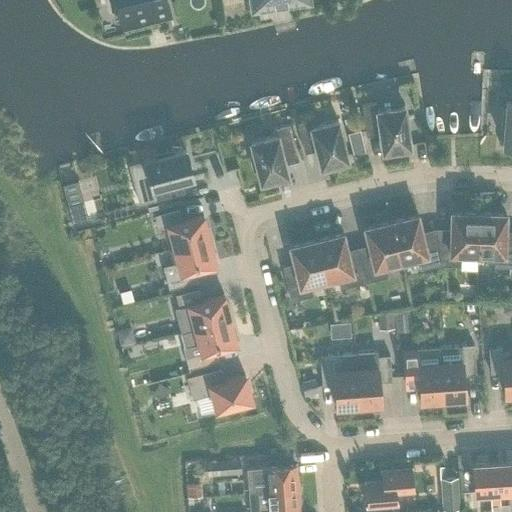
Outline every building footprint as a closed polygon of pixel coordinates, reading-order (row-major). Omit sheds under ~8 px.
[(109,0),(113,13),(118,12),(122,28),(170,16),(166,0),(109,0)] [(251,0),(253,9),(308,1),(307,0),(251,0)] [(511,102),(506,102),(505,112),(501,112),(500,132),(503,132),(502,144),(511,144),(511,102)] [(376,110),(375,103),(361,105),(365,130),(378,128),(382,151),(410,147),(403,106),(376,110)] [(311,126),(310,119),(297,122),(303,147),(314,144),(320,167),(347,160),(337,120),(311,126)] [(287,175),(284,164),(298,160),(289,124),(274,128),(275,135),(250,141),(253,154),(249,155),(253,171),(257,170),(260,182),(287,175)] [(173,152),(172,148),(153,154),(154,157),(144,159),(144,160),(128,164),(138,202),(154,197),(155,199),(184,191),(181,180),(192,177),(185,149),(173,152)] [(82,201),(67,205),(71,223),(87,219),(82,201)] [(173,247),(209,240),(202,214),(201,214),(201,215),(181,220),(178,208),(154,215),(157,228),(167,225),(173,247)] [(476,254),(478,212),(450,211),(450,235),(436,234),(439,264),(439,265),(459,265),(460,253),(476,254)] [(511,267),(511,237),(504,237),(505,213),(478,212),(476,254),(493,254),(494,265),(511,267)] [(439,264),(436,234),(422,237),(417,214),(390,220),(400,261),(416,257),(419,269),(439,264)] [(384,265),(400,261),(390,220),(364,227),(369,250),(358,253),(365,282),(386,277),(384,265)] [(365,282),(358,253),(348,255),(342,232),(316,238),(326,279),(342,275),(345,287),(365,282)] [(309,283),(326,279),(316,238),(289,245),(295,268),(283,271),(290,300),(312,295),(309,283)] [(209,240),(173,247),(173,248),(169,249),(173,264),(162,266),(168,288),(197,281),(194,269),(214,263),(214,264),(215,264),(209,240)] [(199,288),(175,295),(178,307),(174,308),(181,332),(229,319),(223,294),(222,294),(222,295),(202,300),(199,288)] [(411,331),(409,309),(394,310),(396,332),(411,331)] [(229,319),(181,332),(184,346),(182,346),(187,368),(218,360),(215,348),(234,343),(235,344),(236,344),(229,319)] [(126,329),(117,331),(121,346),(134,342),(132,335),(126,329)] [(450,346),(437,347),(441,399),(465,397),(465,395),(464,396),(463,375),(475,374),(473,344),(450,346)] [(415,354),(403,354),(405,379),(405,381),(407,381),(408,384),(418,383),(419,399),(418,399),(418,400),(441,399),(437,347),(415,349),(415,354)] [(501,347),(488,348),(490,373),(502,372),(504,393),(503,393),(503,394),(511,393),(511,352),(501,353),(501,347)] [(375,351),(354,353),(358,404),(380,403),(380,401),(378,381),(391,380),(389,355),(376,356),(375,351)] [(334,406),(358,404),(354,353),(319,355),(321,385),(333,384),(335,405),(334,405),(334,406)] [(186,377),(192,399),(211,394),(215,409),(219,408),(220,411),(251,403),(244,374),(242,374),(243,375),(223,380),(220,368),(186,377)] [(215,473),(243,471),(242,458),(214,460),(215,473)] [(498,492),(511,490),(511,461),(496,462),(498,492)] [(499,511),(499,504),(498,492),(496,462),(472,464),(474,493),(489,492),(489,511),(499,511)] [(295,464),(247,468),(248,492),(267,491),(296,488),(296,484),(298,482),(297,475),(295,474),(295,464)] [(366,506),(396,504),(395,492),(413,491),(411,468),(381,471),(382,481),(364,482),(365,492),(362,494),(362,501),(366,501),(366,506)] [(444,511),(457,509),(455,477),(442,478),(444,511)] [(200,482),(185,483),(187,497),(201,496),(200,482)] [(267,491),(248,492),(249,511),(298,511),(298,502),(299,500),(299,494),(297,493),(296,488),(267,491)] [(499,504),(499,511),(508,511),(508,503),(499,504)]
